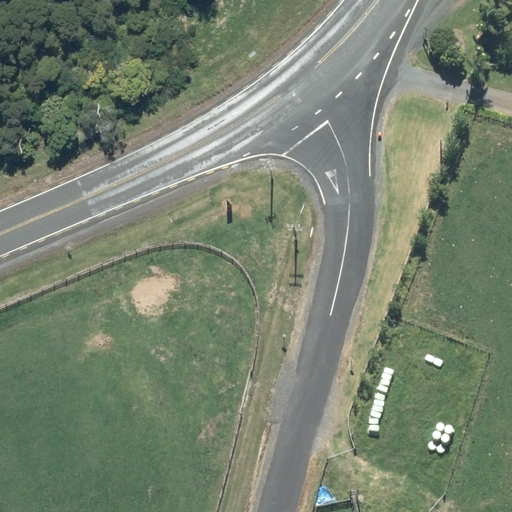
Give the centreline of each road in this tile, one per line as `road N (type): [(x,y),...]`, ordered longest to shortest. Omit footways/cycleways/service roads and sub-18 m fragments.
road 1 (unclassified): [(297,84),(329,123),(351,200),(333,310),(272,511)]
road 2 (secondary): [(0,232),(155,166),(297,84)]
